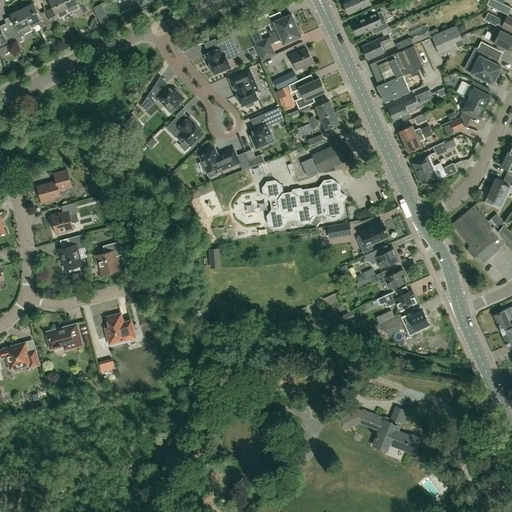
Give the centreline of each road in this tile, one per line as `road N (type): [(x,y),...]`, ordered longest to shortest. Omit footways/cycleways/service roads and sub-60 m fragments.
road 1 (tertiary): [(418,218),(318,0)]
road 2 (residential): [(0,101),(149,28)]
road 3 (residential): [(418,218),(468,187),(511,100)]
road 4 (residential): [(26,292),(24,235),(0,158)]
road 5 (tertiary): [(511,429),(459,312)]
road 6 (residential): [(26,292),(53,305),(142,287)]
road 7 (residential): [(201,96),(214,132),(236,132),(238,117),(209,88)]
